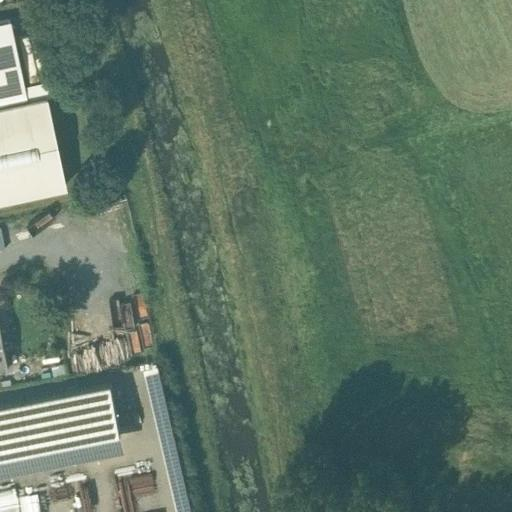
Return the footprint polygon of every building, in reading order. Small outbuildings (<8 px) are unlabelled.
[(9,19),(0,20),(0,103),(26,98),(9,19)] [(26,99),(0,104),(0,199),(65,185),(45,94),(26,98),(26,99)] [(0,324),(0,368),(8,367),(0,324)] [(196,511),(161,359),(148,363),(182,511),(196,511)] [(111,381),(0,403),(0,453),(121,429),(111,381)] [(0,510),(25,506),(25,511),(45,511),(42,492),(20,496),(18,487),(0,490),(0,510)]
